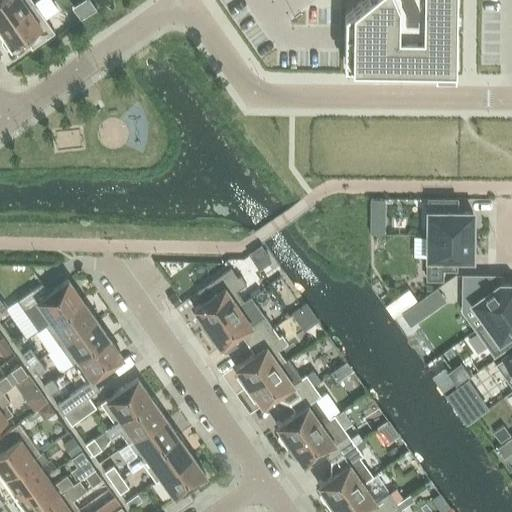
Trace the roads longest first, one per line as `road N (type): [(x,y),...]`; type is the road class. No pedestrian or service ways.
road 1 (unclassified): [(186,0),(254,95),(511,98)]
road 2 (residential): [(263,482),(106,259)]
road 3 (unclassified): [(7,118),(182,0)]
